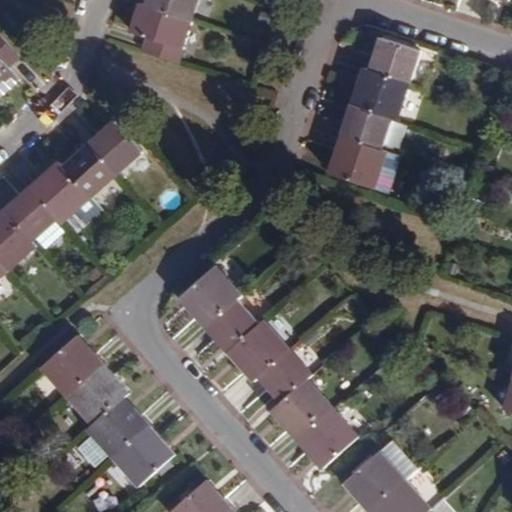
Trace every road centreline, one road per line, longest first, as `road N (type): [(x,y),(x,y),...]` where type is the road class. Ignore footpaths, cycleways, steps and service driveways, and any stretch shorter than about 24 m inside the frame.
road 1 (residential): [(322,0),(266,181),(128,310),(293,511)]
road 2 (residential): [(0,141),(72,80),(100,0)]
road 3 (residential): [(511,55),(343,0)]
